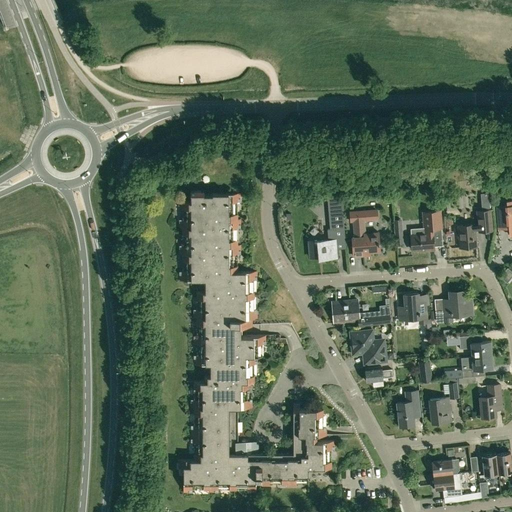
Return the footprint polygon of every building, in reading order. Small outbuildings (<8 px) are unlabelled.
[(179,218),(179,227),(182,227),(182,233),(185,233),(185,244),(179,244),(179,253),(182,253),(182,259),(185,259),(185,270),(179,270),(179,279),(206,279),(206,290),(196,290),(196,297),(199,297),(199,308),(193,308),(193,317),(196,317),(196,323),(199,323),(199,334),(193,334),(193,343),(199,343),(199,355),(193,355),(193,363),(211,363),(211,374),(204,374),(204,380),(193,380),(193,387),(195,387),(195,399),(190,399),(190,407),(193,407),(193,413),(195,413),(195,425),(190,425),(190,441),(195,441),(195,452),(193,452),(193,458),(177,458),(177,465),(183,465),(183,492),(191,492),(191,486),(203,486),(203,488),(209,488),(209,491),(217,491),(217,486),(229,486),(229,488),(235,488),(235,486),(247,486),(247,492),(255,492),(255,480),(261,480),(261,486),(269,485),(269,480),(281,480),(281,482),(287,482),(287,486),(295,486),(295,480),(307,480),(307,482),(308,482),(308,467),(331,467),(331,460),(329,460),(329,449),(334,449),(334,440),(316,440),(316,435),(326,435),(326,427),(321,427),(321,415),(323,415),(323,408),(300,408),(300,403),(293,403),(293,453),(243,453),(243,450),(240,450),(240,441),(238,441),(238,407),(252,407),(252,399),(247,399),(247,387),(249,387),(249,381),(254,381),(254,374),(251,374),(252,363),(257,363),(257,355),(262,355),(262,354),(260,354),(260,343),(265,343),(265,334),(240,334),(240,323),(252,323),(252,317),(257,317),(257,308),(252,308),(252,297),(254,297),(254,290),(252,290),(252,279),(257,279),(257,270),(237,270),(237,264),(235,264),(235,253),(241,253),(241,244),(237,244),(237,238),(235,238),(235,227),(241,227),(241,218),(237,218),(237,212),(235,212),(235,201),(241,201),(241,192),(212,192),(212,194),(204,194),(204,189),(191,189),(191,200),(182,200),(182,207),(185,207),(185,218),(179,218)] [(345,240),(343,213),(341,190),(339,191),(328,192),(326,192),(330,228),(327,229),(328,238),(309,240),(311,257),(322,256),(322,258),(338,257),(337,240),(345,240)] [(511,199),(506,200),(507,209),(496,210),(498,226),(508,225),(509,235),(511,235),(511,199)] [(380,251),(378,235),(378,231),(365,232),(364,220),(377,219),(376,210),(350,212),(351,221),(353,221),(355,237),(352,237),(354,256),(364,255),(363,252),(380,251)] [(433,246),(442,245),(439,210),(422,211),(423,227),(411,228),(411,235),(410,235),(412,249),(427,248),(427,250),(434,249),(433,246)] [(477,246),(475,224),(458,225),(460,247),(477,246)] [(395,231),(396,244),(403,244),(402,230),(395,231)] [(437,313),(438,321),(452,320),(451,315),(466,314),(465,309),(472,308),(471,297),(465,298),(464,290),(449,291),(450,299),(443,299),(444,312),(437,313)] [(429,294),(418,294),(418,293),(404,294),(405,306),(399,307),(399,319),(419,317),(420,322),(425,322),(425,328),(431,327),(431,319),(426,319),(425,305),(429,305),(429,294)] [(390,323),(389,313),(389,308),(386,308),(386,309),(358,313),(357,299),(332,301),(334,322),(359,320),(359,319),(369,319),(370,325),(390,323)] [(381,339),(374,340),(373,329),(351,332),(353,353),(364,351),(365,362),(386,360),(384,341),(381,339)] [(471,347),(472,356),(492,354),(490,340),(473,342),(473,335),(459,336),(460,348),(471,347)] [(492,354),(472,356),(472,363),(461,364),(463,377),(476,375),(476,369),(493,367),(492,354)] [(420,382),(432,380),(429,360),(418,361),(420,382)] [(381,366),(365,367),(367,381),(373,380),(374,386),(383,385),(382,377),(392,376),(392,368),(382,369),(381,366)] [(458,377),(448,378),(449,379),(451,398),(459,397),(458,377)] [(488,396),(480,397),(482,416),(496,415),(494,402),(501,401),(500,384),(487,385),(488,396)] [(397,402),(400,426),(414,424),(412,407),(419,406),(417,390),(405,391),(406,401),(397,402)] [(450,420),(448,397),(430,399),(432,422),(450,420)] [(511,467),(510,452),(495,454),(498,473),(511,471),(511,467)] [(484,475),(498,473),(495,454),(482,455),(484,475)] [(478,471),(476,456),(470,457),(471,471),(478,471)] [(432,461),(433,475),(457,472),(459,469),(458,461),(456,461),(455,458),(432,461)] [(443,496),(455,495),(456,501),(481,497),(480,491),(462,494),(459,472),(456,472),(457,472),(433,475),(435,489),(442,488),(443,496)] [(479,482),(480,491),(481,497),(488,496),(487,481),(479,482)]
